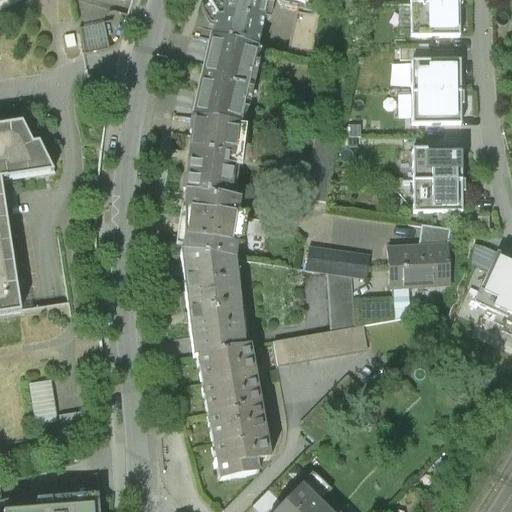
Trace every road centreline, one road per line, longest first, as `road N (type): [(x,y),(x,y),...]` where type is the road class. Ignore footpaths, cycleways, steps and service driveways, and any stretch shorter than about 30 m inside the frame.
road 1 (residential): [(143,511),(122,222),(166,0)]
road 2 (residential): [(493,0),(497,138),(511,211)]
